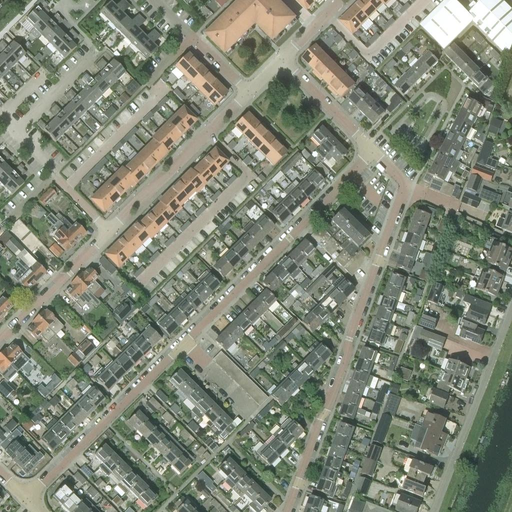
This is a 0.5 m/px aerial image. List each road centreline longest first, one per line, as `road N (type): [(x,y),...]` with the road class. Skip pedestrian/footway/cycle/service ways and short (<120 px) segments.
road 1 (residential): [(370,152),(30,501)]
road 2 (residential): [(286,511),(404,183),(370,152)]
road 3 (residential): [(435,511),(511,307)]
road 4 (residential): [(107,233),(248,93)]
road 5 (residential): [(0,340),(107,233)]
road 6 (residential): [(370,152),(280,61)]
road 7 (unknown): [(329,12),(369,46),(423,0)]
